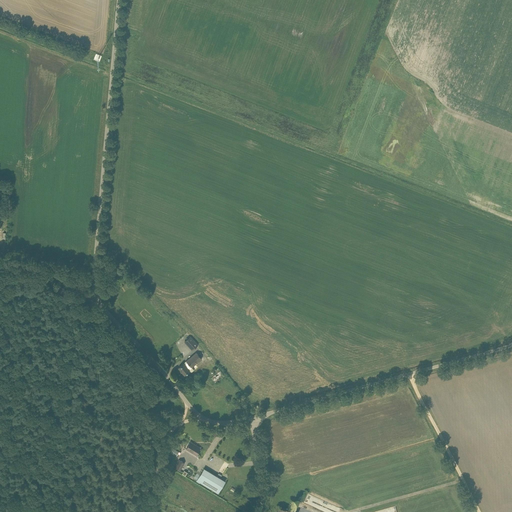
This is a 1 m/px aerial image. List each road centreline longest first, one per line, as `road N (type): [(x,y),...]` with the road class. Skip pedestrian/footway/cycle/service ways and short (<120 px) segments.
road 1 (unclassified): [(256,418),(204,420),(93,301),(114,0)]
road 2 (unclassified): [(511,343),(256,418)]
road 3 (track): [(409,372),(479,511)]
road 4 (track): [(135,511),(172,431),(199,416)]
